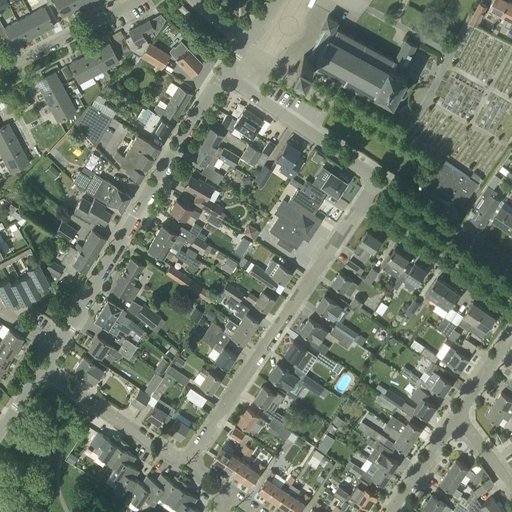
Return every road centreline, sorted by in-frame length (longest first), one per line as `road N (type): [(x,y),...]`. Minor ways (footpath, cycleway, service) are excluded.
road 1 (residential): [(57,345),(221,74)]
road 2 (residential): [(187,456),(359,205)]
road 3 (residential): [(377,179),(221,74)]
road 4 (residential): [(511,308),(359,205)]
road 5 (residential): [(187,456),(170,455),(42,367)]
road 6 (residential): [(511,270),(377,179)]
road 7 (residential): [(0,72),(136,0)]
